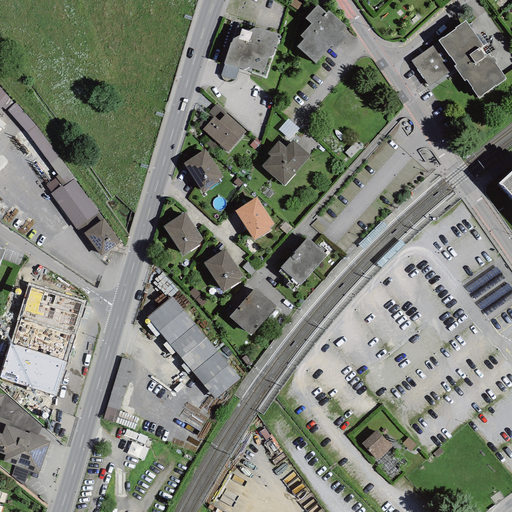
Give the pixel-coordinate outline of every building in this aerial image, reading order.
[(307,7),(296,0),(290,0),(288,4),(302,14),(307,7)] [(346,27),(328,11),(326,13),(318,5),(305,18),(311,24),(300,36),(304,39),(297,47),(315,64),(331,47),(335,50),(347,37),(341,32),(346,27)] [(483,46),(465,20),(455,28),(456,29),(443,38),(442,37),(438,40),(439,41),(411,61),(429,86),(455,68),(464,81),(466,80),(472,88),(479,99),(482,96),(482,95),(495,85),(496,87),(506,79),(494,63),(496,61),(493,56),(491,57),(488,54),(485,56),(480,49),(483,46)] [(253,28),(238,23),(231,42),(230,43),(224,64),(239,69),(243,70),(244,70),(266,77),(272,56),(274,56),(280,35),(255,28),(253,28)] [(239,69),(224,64),(220,76),(222,76),(221,77),(222,78),(223,80),(225,82),(227,82),(230,82),(232,82),(233,81),(235,80),(239,69)] [(9,98),(0,88),(0,109),(2,107),(9,98)] [(15,103),(9,98),(2,107),(7,111),(15,103)] [(36,125),(15,103),(7,111),(26,133),(58,175),(55,177),(56,178),(62,186),(63,187),(74,179),(75,178),(36,125)] [(208,112),(214,117),(219,121),(226,113),(217,104),(208,112)] [(203,129),(228,152),(247,132),(226,113),(219,121),(214,117),(203,129)] [(299,128),(288,119),(278,130),(290,140),(299,128)] [(249,146),(253,149),(261,142),(257,138),(249,146)] [(270,157),(261,167),(284,186),(311,155),(293,140),(286,148),(278,141),(267,154),(270,157)] [(351,158),(361,147),(355,142),(345,152),(351,158)] [(205,149),(184,163),(202,193),(219,182),(218,180),(223,177),(205,149)] [(511,172),(500,183),(511,196),(511,172)] [(243,183),(237,177),(233,182),(238,187),(243,183)] [(51,193),(62,186),(56,178),(46,185),(51,193)] [(98,213),(74,179),(63,187),(62,186),(51,193),(50,194),(76,229),(98,213)] [(257,197),(235,211),(253,240),(271,230),(269,227),(274,224),(257,197)] [(185,212),(163,227),(183,257),(200,245),(198,243),(203,239),(185,212)] [(103,219),(98,213),(76,229),(80,235),(84,233),(103,219)] [(120,243),(103,219),(84,233),(100,256),(120,243)] [(387,226),(382,221),(358,244),(363,249),(387,226)] [(287,234),(292,228),(285,222),(280,228),(287,234)] [(327,255),(307,238),(294,252),(314,270),(327,255)] [(405,244),(400,239),(376,262),(381,267),(405,244)] [(220,252),(203,263),(223,292),(240,281),(239,280),(243,277),(224,249),(220,252)] [(314,270),(294,252),(280,268),(300,286),(314,270)] [(247,261),(242,267),(251,276),(257,270),(247,261)] [(87,301),(29,283),(0,374),(0,377),(57,396),(87,301)] [(256,287),(229,317),(250,336),(277,306),(256,287)] [(207,301),(194,288),(188,293),(202,306),(207,301)] [(146,320),(212,401),(238,381),(172,299),(146,320)] [(370,378),(383,395),(445,348),(431,330),(370,378)] [(122,354),(104,416),(117,420),(135,358),(122,354)] [(0,453),(5,455),(3,462),(15,466),(29,471),(38,474),(50,441),(5,426),(2,434),(0,433),(0,453)] [(361,444),(375,459),(391,445),(378,430),(361,444)] [(416,445),(408,437),(402,443),(410,451),(416,445)] [(146,457),(148,446),(131,442),(129,453),(146,457)] [(433,453),(437,458),(444,452),(440,447),(433,453)] [(29,471),(15,466),(11,476),(24,485),(29,471)]
